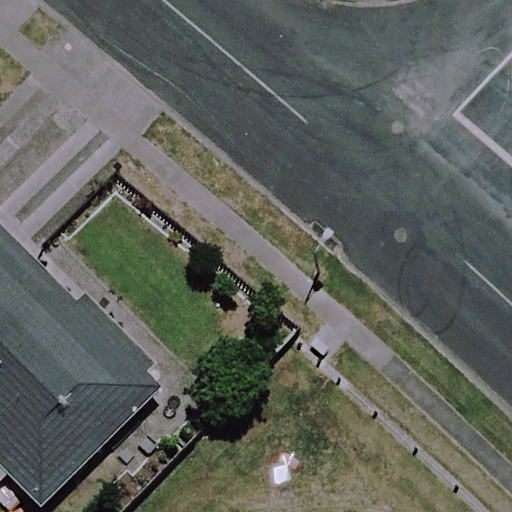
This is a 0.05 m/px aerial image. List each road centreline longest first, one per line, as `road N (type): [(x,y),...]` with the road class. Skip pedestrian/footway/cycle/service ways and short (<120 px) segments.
road 1 (residential): [(386,188),(160,0)]
road 2 (residential): [(386,188),(511,57)]
road 3 (residential): [(511,306),(386,188)]
